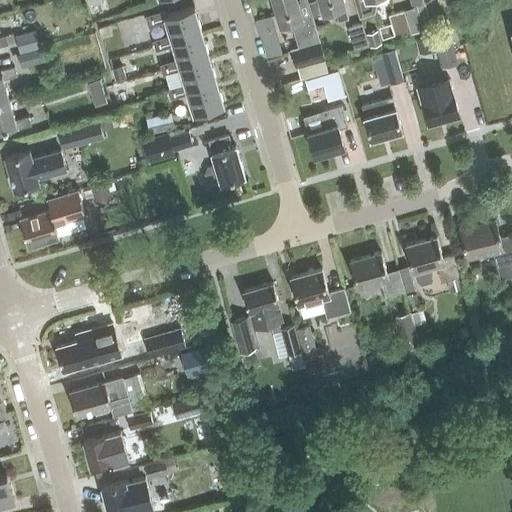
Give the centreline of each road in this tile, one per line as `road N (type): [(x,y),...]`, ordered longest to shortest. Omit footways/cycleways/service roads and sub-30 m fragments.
road 1 (residential): [(11,318),(297,236)]
road 2 (residential): [(297,236),(231,0)]
road 3 (residential): [(297,236),(437,196),(511,163)]
road 4 (residential): [(68,511),(11,318)]
